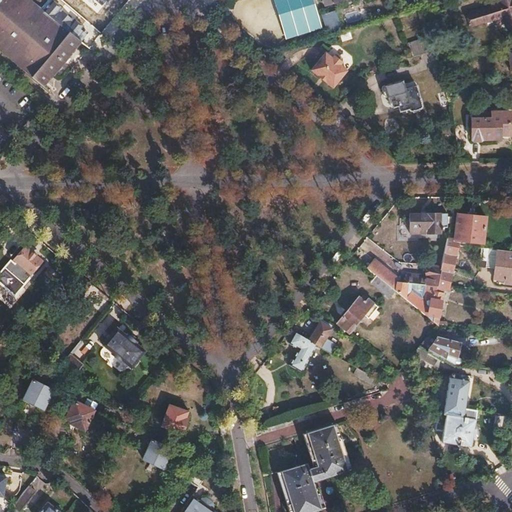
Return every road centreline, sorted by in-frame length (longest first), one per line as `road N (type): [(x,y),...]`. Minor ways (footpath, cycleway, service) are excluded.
road 1 (residential): [(0,189),(225,382)]
road 2 (residential): [(388,183),(175,0)]
road 3 (residential): [(11,186),(222,364)]
road 4 (residential): [(372,183),(164,13)]
road 5 (residential): [(225,382),(388,183)]
road 6 (residential): [(149,0),(0,183)]
road 7 (residential): [(222,364),(372,183)]
road 8 (residential): [(164,13),(11,186)]
road 9 (residential): [(222,364),(190,180)]
road 10 (residential): [(190,180),(372,183)]
road 11 (residential): [(11,186),(190,180)]
road 12 (residential): [(190,180),(164,13)]
road 13 (residential): [(252,511),(225,382)]
road 14 (residential): [(388,183),(511,180)]
road 15 (residential): [(107,511),(58,473),(0,458)]
